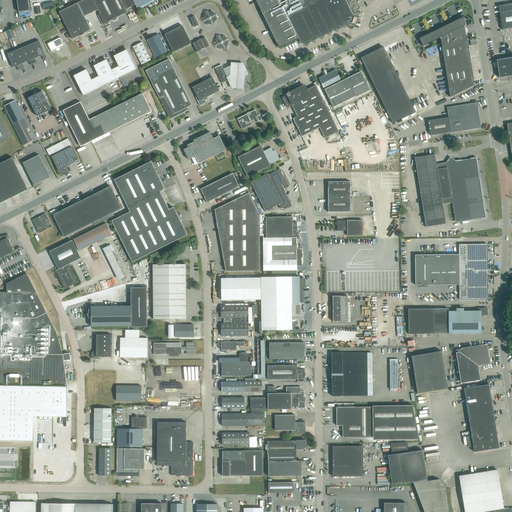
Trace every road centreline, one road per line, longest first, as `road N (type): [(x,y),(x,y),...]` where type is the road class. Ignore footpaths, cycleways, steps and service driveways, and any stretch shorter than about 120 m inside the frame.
road 1 (unclassified): [(162,140),(203,248),(208,489),(79,488)]
road 2 (unclassified): [(318,511),(313,234),(292,152),(263,90)]
road 3 (unclassified): [(79,488),(79,365),(13,213)]
road 4 (unclassified): [(511,405),(502,314),(503,181)]
road 5 (unclassified): [(0,89),(197,0)]
road 6 (unclassified): [(276,83),(443,0)]
road 7 (unclassified): [(503,181),(474,0)]
road 8 (unclassified): [(13,213),(162,140)]
road 9 (unknown): [(505,224),(419,229),(411,175)]
road 10 (unknown): [(498,146),(446,155),(441,148),(496,135)]
